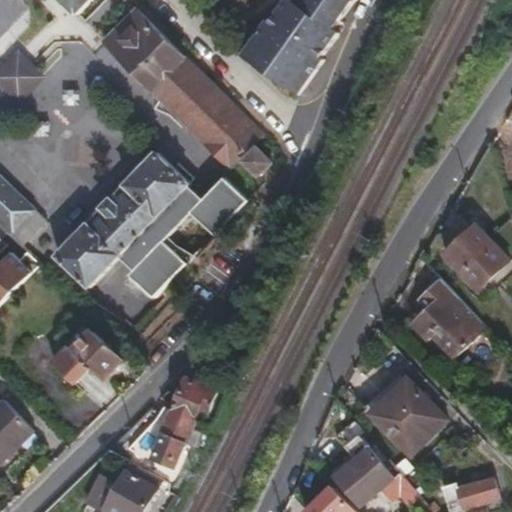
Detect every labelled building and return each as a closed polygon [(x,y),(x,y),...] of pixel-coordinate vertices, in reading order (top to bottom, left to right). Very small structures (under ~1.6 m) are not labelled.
[(64,0),(76,12),(87,0),(64,0)] [(339,29),(334,26),(351,0),(326,0),(328,1),(318,15),(299,1),(297,0),(285,0),(271,19),(269,17),(244,53),(298,92),(324,56),(323,53),(339,29)] [(326,0),(299,0),(299,1),(318,15),(328,1),(326,0)] [(226,164),(259,133),(257,131),(136,7),(104,41),(113,49),(226,164)] [(0,69),(0,94),(20,114),(51,82),(18,51),(0,69)] [(254,175),(269,160),(254,145),(239,160),(254,175)] [(188,184),(190,181),(157,150),(57,254),(89,286),(118,255),(132,269),(128,274),(153,297),(188,261),(163,239),(189,211),(214,234),(247,198),(223,176),(202,197),(188,184)] [(0,224),(6,230),(31,205),(0,174),(0,224)] [(18,242),(43,217),(31,205),(6,230),(7,232),(18,242)] [(476,291),(509,260),(477,225),(445,256),(476,291)] [(0,265),(13,251),(6,244),(0,250),(0,265)] [(28,251),(22,259),(13,251),(0,265),(0,275),(15,291),(42,264),(28,251)] [(441,280),(434,272),(416,302),(441,280)] [(0,305),(15,291),(0,275),(0,305)] [(416,302),(419,305),(423,310),(432,303),(439,311),(449,302),(478,334),(486,327),(470,311),(441,280),(416,302)] [(439,311),(432,303),(423,310),(419,314),(410,322),(426,340),(432,335),(453,358),(478,334),(449,302),(439,311)] [(419,305),(414,310),(419,314),(423,310),(419,305)] [(70,345),(69,346),(89,366),(103,379),(104,377),(122,359),(93,331),(80,344),(75,340),(70,345)] [(52,362),(73,383),(89,366),(69,346),(52,362)] [(408,456),(448,421),(403,372),(381,392),(387,400),(371,414),(408,456)] [(187,375),(174,404),(172,408),(194,417),(190,424),(198,428),(215,400),(220,390),(187,375)] [(36,430),(43,423),(14,392),(6,399),(36,430)] [(381,392),(364,407),(371,414),(387,400),(381,392)] [(0,459),(32,428),(1,396),(0,397),(0,459)] [(187,431),(194,434),(198,428),(190,424),(194,417),(172,408),(151,456),(169,465),(174,455),(176,456),(187,431)] [(359,436),(364,432),(354,421),(334,439),(344,449),(346,448),(359,436)] [(361,506),(395,476),(359,436),(346,448),(356,460),(336,477),(361,506)] [(109,511),(142,511),(156,487),(123,469),(101,508),(109,511)] [(451,511),(454,511),(500,499),(494,479),(460,489),(458,483),(444,487),(451,511)] [(358,511),(334,487),(308,511),(358,511)] [(403,511),(405,511),(394,498),(379,511),(403,511)]
